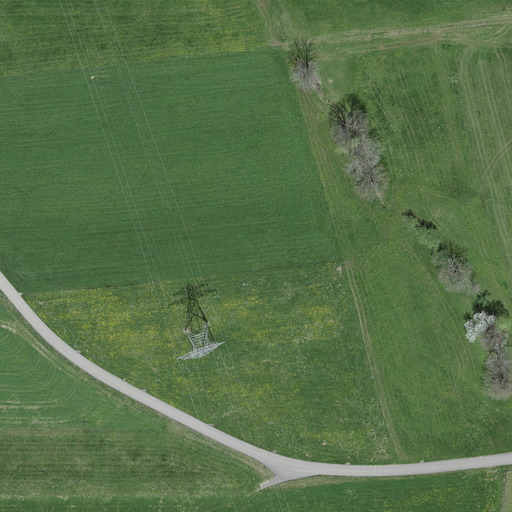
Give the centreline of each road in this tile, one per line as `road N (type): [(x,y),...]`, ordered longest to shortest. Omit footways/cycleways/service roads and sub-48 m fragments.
road 1 (unclassified): [(0,279),(74,357),(264,456),(354,471),(511,459)]
road 2 (track): [(511,19),(295,43)]
